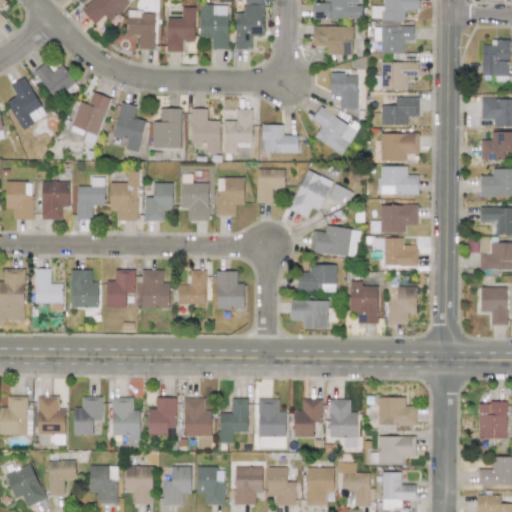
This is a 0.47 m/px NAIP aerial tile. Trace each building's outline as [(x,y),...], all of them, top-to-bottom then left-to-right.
[(103,15),(109,21),(128,3),(125,0),(90,0),(80,10),(94,24),(103,15)] [(312,19),(360,19),(360,6),(357,6),(357,0),(324,0),(324,3),(312,3),(312,19)] [(418,9),(418,0),(381,0),(381,21),(403,21),(403,9),(418,9)] [(227,5),(199,5),(198,37),(211,37),(211,49),(226,49),(227,5)] [(234,49),(250,49),(250,36),(262,36),(263,5),(242,5),(242,13),(234,13),(234,49)] [(193,40),(194,7),(181,7),(180,18),(166,18),(165,52),(181,52),(181,40),(193,40)] [(153,49),(154,12),(127,11),(126,34),(138,35),(137,48),(153,49)] [(352,55),(352,26),(312,26),(312,46),(325,46),(325,54),(352,55)] [(380,53),(403,53),(403,40),(413,40),(413,26),(380,26),(380,53)] [(508,40),(490,39),(490,45),(481,45),(480,75),(507,76),(508,40)] [(417,62),(379,63),(380,90),(405,89),(404,76),(417,76),(417,62)] [(34,70),(50,98),(74,84),(63,65),(50,72),(45,63),(34,70)] [(357,74),(329,73),(328,94),(339,94),(338,109),(355,110),(357,74)] [(44,117),(25,77),(10,84),(15,96),(6,101),(19,129),(44,117)] [(108,97),(90,92),(87,104),(77,101),(69,131),(88,136),(86,143),(94,146),(108,97)] [(407,117),(417,117),(418,97),(396,96),(395,105),(380,105),(379,125),(406,126),(407,117)] [(511,98),(480,99),(480,119),(492,119),(493,127),(511,126),(511,98)] [(135,106),(119,102),(112,135),(126,139),(124,149),(137,152),(144,120),(133,118),(135,106)] [(313,137),(340,155),(356,130),(319,107),(311,119),(320,125),(313,137)] [(179,148),(180,108),(160,108),(159,122),(151,121),(151,147),(179,148)] [(205,153),(218,153),(219,121),(205,120),(206,109),(190,108),(189,143),(205,143),(205,153)] [(251,109),(235,109),(235,121),(222,121),(222,153),(235,153),(235,143),(251,143),(251,109)] [(296,135),(282,135),(282,125),(262,124),(261,153),(296,153),(296,135)] [(511,152),(511,131),(490,132),(490,140),(479,140),(479,160),(503,160),(503,152),(511,152)] [(380,133),(380,161),(405,161),(405,154),(417,154),(417,133),(380,133)] [(417,175),(406,175),(406,166),(378,166),(377,194),(417,194),(417,175)] [(511,168),(491,169),(491,175),(479,176),(479,197),(511,196),(511,168)] [(283,188),(284,169),(256,169),(255,203),(270,203),(271,188),(283,188)] [(317,210),(331,181),(305,169),(287,209),(306,218),(311,207),(317,210)] [(109,182),(108,209),(116,209),(116,220),(136,221),(137,171),(126,171),(126,183),(109,182)] [(103,177),(90,177),(90,186),(76,186),(75,219),(91,219),(91,205),(103,205),(103,177)] [(215,216),(235,216),(235,204),(243,204),(243,177),(215,177),(215,216)] [(32,220),(32,196),(24,195),(25,181),(5,181),(4,208),(12,208),(12,219),(32,220)] [(60,219),(60,207),(67,207),(68,182),(40,181),(40,219),(60,219)] [(171,182),(152,182),(152,197),(143,197),(144,220),(163,220),(163,210),(172,210),(171,182)] [(416,205),(378,205),(378,224),(370,224),(370,232),(404,232),(404,226),(416,225),(416,205)] [(511,208),(478,207),(478,222),(494,223),(493,235),(511,235),(511,208)] [(324,231),(310,230),(308,252),(355,256),(358,229),(325,226),(324,231)] [(383,238),(383,265),(416,266),(416,250),(401,250),(402,238),(383,238)] [(478,268),(511,269),(511,242),(489,242),(489,253),(479,253),(478,268)] [(335,265),(308,264),(308,273),(297,272),(297,291),(334,292),(335,265)] [(2,269),(3,281),(0,281),(0,311),(1,311),(1,320),(23,319),(22,268),(2,269)] [(49,269),(32,268),(31,302),(48,303),(48,310),(61,311),(62,284),(49,284),(49,269)] [(106,281),(105,307),(125,308),(125,293),(133,293),(134,270),(114,269),(113,281),(106,281)] [(90,270),(69,270),(70,308),(97,307),(97,282),(90,282),(90,270)] [(162,270),(139,270),(138,308),(168,308),(169,283),(161,283),(162,270)] [(205,270),(190,270),(189,285),(176,285),(176,304),(204,304),(205,270)] [(236,271),(215,271),(215,309),(243,308),(242,283),(236,283),(236,271)] [(377,286),(360,286),(360,281),(349,281),(348,312),(356,312),(356,323),(376,323),(377,286)] [(386,324),(406,324),(406,313),(415,313),(415,286),(386,286),(386,324)] [(479,312),(489,312),(490,325),(506,325),(505,287),(479,287),(479,312)] [(327,328),(328,301),(290,300),(290,320),(302,321),(301,328),(327,328)] [(0,433),(25,434),(26,396),(6,396),(6,407),(0,407),(0,433)] [(57,397),(36,396),(36,434),(64,435),(64,409),(57,409),(57,397)] [(101,397),(81,396),(80,408),(73,408),(72,434),(92,435),(92,420),(100,420),(101,397)] [(131,397),(111,397),(111,435),(125,435),(125,446),(139,446),(138,410),(132,410),(131,397)] [(146,435),(166,436),(166,428),(174,428),(175,398),(155,397),(155,409),(147,409),(146,435)] [(415,425),(415,406),(404,406),(404,397),(377,397),(377,425),(415,425)] [(203,398),(182,398),(183,436),(210,436),(210,410),(203,410),(203,398)] [(246,399),(231,398),(230,413),(218,413),(217,443),(232,443),(232,432),(245,432),(246,399)] [(284,411),(277,411),(278,399),(253,398),(253,418),(257,418),(257,448),(284,449),(284,411)] [(292,436),(312,437),(312,423),(321,423),(321,399),(301,399),(300,410),(293,410),(292,436)] [(329,438),(355,437),(354,412),(349,412),(349,399),(328,399),(329,438)] [(505,403),(477,402),(477,438),(505,439),(505,403)] [(402,464),(402,456),(414,457),(414,436),(376,435),(376,463),(402,464)] [(510,484),(510,469),(511,469),(511,456),(491,456),(491,469),(476,469),(476,484),(510,484)] [(47,461),(48,495),(63,495),(63,479),(75,479),(74,460),(47,461)] [(354,463),(336,462),(335,473),(341,473),(340,491),(353,491),(353,505),(371,506),(372,488),(368,488),(369,473),(354,472),(354,463)] [(21,496),(26,507),(45,499),(30,464),(4,475),(14,498),(21,496)] [(117,466),(88,465),(88,492),(96,493),(96,503),(116,503),(117,466)] [(151,466),(124,466),(124,492),(130,492),(130,503),(151,504),(151,466)] [(189,494),(190,467),(170,466),(170,481),(162,481),(161,504),(182,505),(182,494),(189,494)] [(195,493),(203,493),(203,505),(223,505),(223,468),(196,467),(195,493)] [(261,467),(234,467),(233,504),(254,505),(254,492),(261,492),(261,467)] [(286,467),(266,467),(266,495),(275,495),(274,505),(294,505),(295,482),(286,481),(286,467)] [(332,467),(304,468),(305,505),(325,505),(325,493),(333,493),(332,467)] [(399,472),(380,472),(381,508),(400,508),(400,500),(414,500),(414,484),(399,484),(399,472)] [(511,511),(511,503),(500,503),(500,495),(476,495),(476,511),(511,511)]
